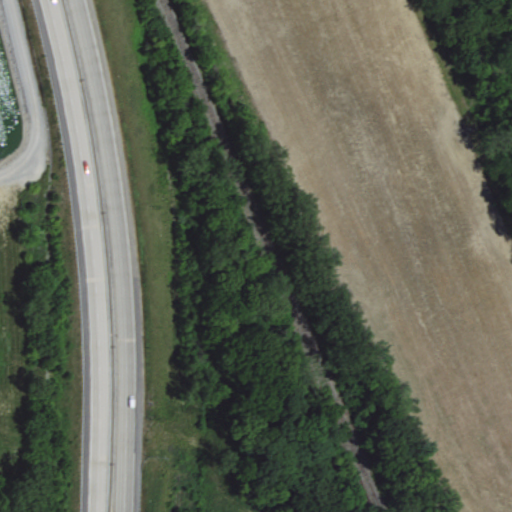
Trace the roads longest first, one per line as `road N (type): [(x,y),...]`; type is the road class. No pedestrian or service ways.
road 1 (primary): [(45,0),(83,171),(92,257),(92,511)]
road 2 (primary): [(119,511),(118,248),(74,0)]
